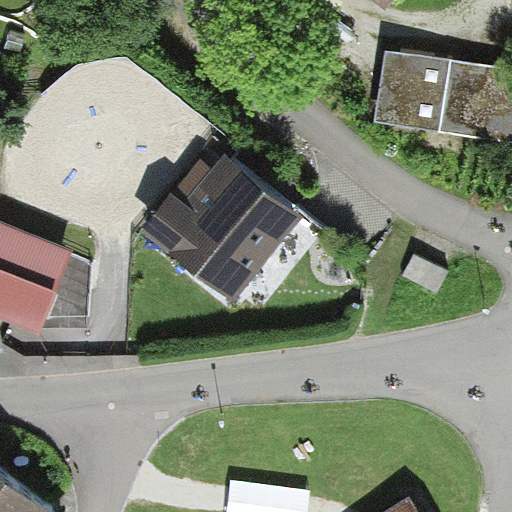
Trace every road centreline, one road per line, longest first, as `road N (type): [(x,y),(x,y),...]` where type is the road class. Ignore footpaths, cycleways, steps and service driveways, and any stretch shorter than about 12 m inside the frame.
road 1 (tertiary): [(511,361),(101,394)]
road 2 (track): [(511,246),(430,208),(355,156),(231,44),(201,0)]
